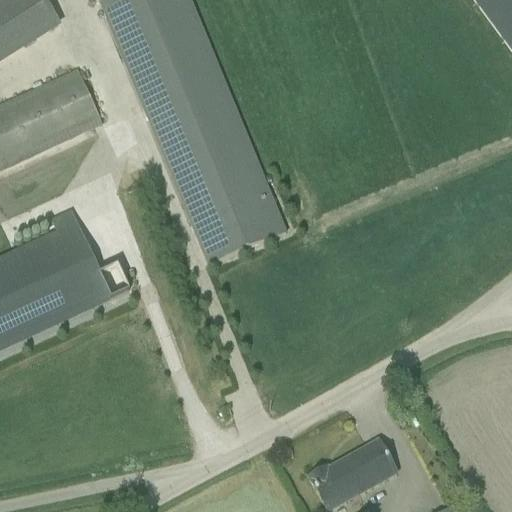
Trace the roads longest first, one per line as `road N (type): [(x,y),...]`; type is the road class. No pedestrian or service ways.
road 1 (unclassified): [(481,320),(190,480)]
road 2 (unclassified): [(0,509),(145,479),(190,480)]
